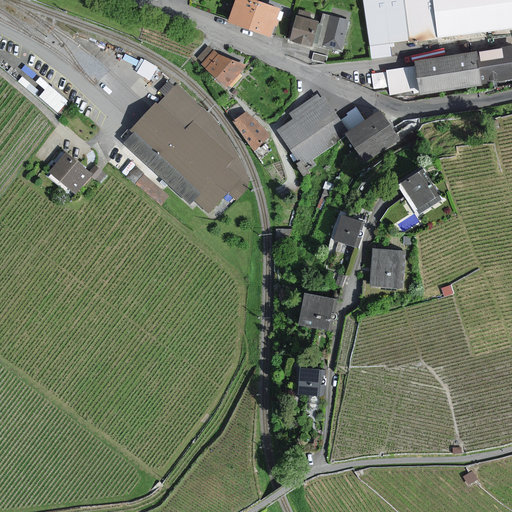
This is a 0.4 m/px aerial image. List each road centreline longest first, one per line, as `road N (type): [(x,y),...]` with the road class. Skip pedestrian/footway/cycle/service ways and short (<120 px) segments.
road 1 (unclassified): [(159,0),(390,105),(511,94)]
road 2 (residential): [(320,469),(339,325),(376,214),(393,195)]
road 3 (track): [(149,493),(140,466),(0,358)]
road 4 (unclassified): [(511,449),(320,469)]
